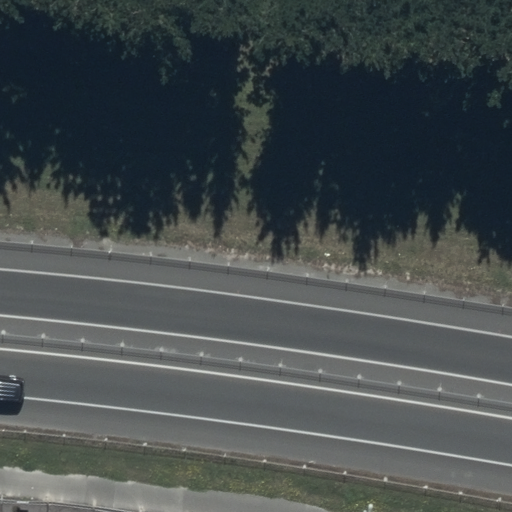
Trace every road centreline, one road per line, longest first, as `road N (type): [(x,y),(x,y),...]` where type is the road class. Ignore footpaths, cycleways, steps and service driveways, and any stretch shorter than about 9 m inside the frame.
road 1 (trunk): [(0,289),(511,361)]
road 2 (trunk): [(511,434),(377,411),(0,370)]
